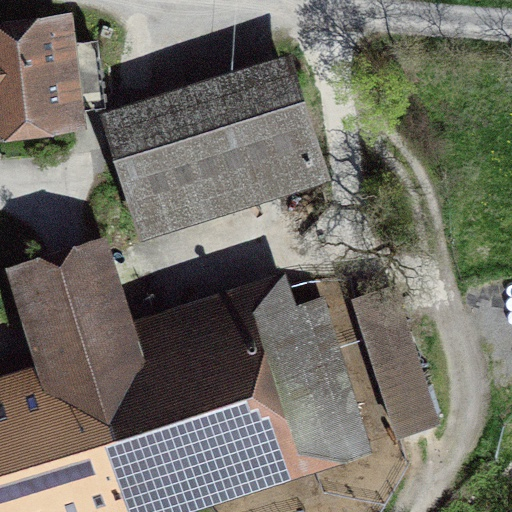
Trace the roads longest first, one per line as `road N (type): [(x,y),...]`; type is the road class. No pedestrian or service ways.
road 1 (track): [(409,511),(464,433),(470,373),(425,202),(397,153),(338,96)]
road 2 (track): [(202,0),(511,24)]
road 3 (track): [(360,235),(329,10)]
